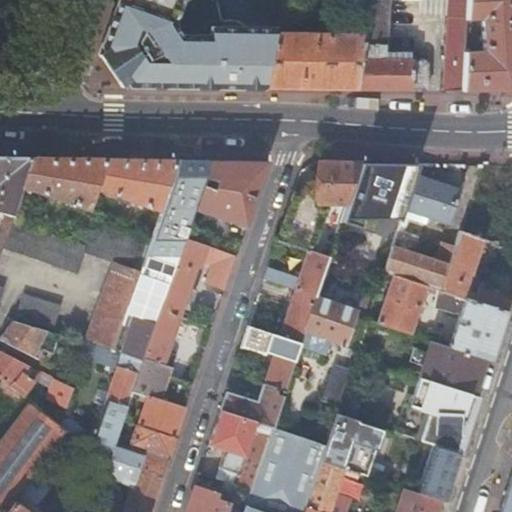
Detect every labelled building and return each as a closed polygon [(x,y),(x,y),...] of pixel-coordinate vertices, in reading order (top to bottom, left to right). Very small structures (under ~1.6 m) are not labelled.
[(170,9),(173,0),(120,0),(101,53),(101,54),(100,54),(103,58),(103,57),(111,69),(121,83),(120,83),(122,86),(123,86),(129,86),(132,78),(160,6),(170,9)] [(183,0),(173,0),(170,9),(160,6),(132,78),(129,86),(266,89),(277,33),(278,30),(223,29),(223,21),(212,23),(212,38),(183,37),(174,25),(183,0)] [(364,35),(355,91),(428,92),(428,64),(423,60),(385,59),(394,0),(369,0),(367,17),(364,35)] [(466,21),(466,0),(448,0),(444,92),(462,93),(464,52),(466,21)] [(511,0),(466,0),(466,21),(476,21),(477,28),(481,29),(483,53),(464,52),(462,93),(488,93),(511,93),(511,92),(511,0)] [(356,16),(356,35),(364,35),(367,17),(356,16)] [(356,35),(277,33),(266,89),(355,91),(364,35),(356,35)] [(23,188),(32,158),(0,157),(0,183),(1,183),(0,185),(0,213),(6,215),(4,220),(0,233),(0,257),(4,247),(12,221),(23,188)] [(69,159),(32,158),(23,188),(88,210),(88,211),(91,212),(98,190),(161,212),(179,161),(143,160),(69,159)] [(193,161),(179,161),(161,212),(150,245),(141,271),(141,272),(114,348),(92,342),(87,358),(117,371),(107,402),(127,409),(133,391),(143,360),(142,360),(160,310),(185,237),(194,210),(196,211),(203,186),(206,178),(212,161),(193,161)] [(235,162),(212,161),(206,178),(216,182),(213,190),(203,186),(196,211),(245,228),(254,200),(267,162),(235,162)] [(511,161),(487,161),(461,233),(485,240),(495,244),(511,249),(511,161)] [(348,204),(361,164),(338,163),(318,163),(318,201),(294,193),(286,216),(277,241),(308,251),(313,252),(326,211),(319,206),(321,204),(348,204)] [(461,191),(416,175),(411,191),(402,217),(409,219),(412,211),(449,225),(461,191)] [(371,240),(392,247),(402,217),(411,191),(389,184),(371,240)] [(141,271),(150,245),(96,226),(88,247),(12,221),(4,247),(80,272),(87,251),(141,271)] [(485,240),(461,233),(456,248),(451,262),(475,270),(485,240)] [(204,256),(207,245),(185,237),(160,310),(181,318),(185,306),(193,302),(197,291),(191,289),(198,267),(202,263),(204,256)] [(451,262),(456,248),(442,243),(439,254),(428,259),(392,247),(384,271),(394,275),(427,285),(435,288),(442,291),(451,262)] [(231,270),(236,255),(207,245),(204,256),(211,259),(210,262),(231,270)] [(299,281),(267,271),(265,279),(295,289),(316,296),(317,297),(330,258),(313,252),(308,251),(300,275),(299,275),(297,279),(299,280),(299,281)] [(225,289),(231,270),(210,262),(204,280),(225,289)] [(466,299),(475,270),(451,262),(442,291),(466,299)] [(114,348),(141,272),(116,263),(87,339),(114,348)] [(411,334),(427,285),(394,275),(378,324),(411,334)] [(466,299),(442,291),(435,288),(433,293),(438,295),(436,308),(454,314),(461,314),(450,347),(487,360),(492,361),(508,313),(466,299)] [(316,296),(295,289),(295,291),(293,291),(292,295),(293,296),(288,311),(287,311),(285,316),(286,317),(280,336),(300,343),(304,332),(316,296)] [(48,331),(55,332),(61,306),(23,296),(16,322),(48,331)] [(332,341),(346,346),(355,318),(358,310),(317,297),(316,296),(304,332),(332,341)] [(181,318),(160,310),(142,360),(143,360),(133,391),(148,396),(184,409),(193,383),(169,375),(176,357),(169,354),(181,318)] [(358,351),(367,322),(355,318),(346,346),(358,351)] [(48,331),(16,322),(14,322),(0,340),(41,361),(46,351),(39,348),(48,331)] [(280,336),(249,326),(242,347),(267,355),(267,353),(273,355),(264,384),(280,389),(286,391),(300,347),(302,343),(300,343),(280,336)] [(430,341),(440,344),(443,334),(428,329),(425,339),(430,341)] [(302,343),(300,347),(326,356),(332,341),(304,332),(300,343),(302,343)] [(87,358),(92,342),(80,339),(73,358),(85,363),(87,358)] [(487,360),(450,347),(440,344),(430,341),(426,352),(422,366),(418,379),(475,397),(487,360)] [(422,366),(426,352),(413,348),(409,362),(422,366)] [(0,351),(0,380),(23,398),(42,373),(0,351)] [(343,395),(351,373),(335,367),(323,400),(339,406),(343,395)] [(67,410),(74,389),(55,379),(47,400),(67,410)] [(467,424),(475,397),(418,379),(412,395),(399,436),(433,447),(461,456),(471,425),(467,424)] [(0,380),(0,399),(20,415),(29,404),(29,403),(23,398),(0,380)] [(273,430),(274,428),(284,397),(278,395),(280,389),(264,384),(257,404),(226,394),(220,412),(255,424),(271,429),(273,430)] [(393,434),(399,436),(412,395),(406,393),(393,434)] [(174,439),(184,409),(148,396),(140,418),(138,426),(174,439)] [(104,409),(107,402),(98,398),(95,406),(104,409)] [(127,409),(107,402),(104,409),(90,451),(107,463),(109,459),(110,459),(123,421),(125,413),(127,409)] [(20,415),(0,441),(0,509),(3,511),(7,511),(13,504),(68,433),(60,428),(29,404),(20,415)] [(255,424),(220,412),(209,446),(224,451),(219,469),(220,470),(216,480),(251,491),(266,446),(250,441),(255,424)] [(138,426),(140,418),(125,413),(123,421),(137,426),(138,426)] [(65,414),(60,428),(68,433),(72,436),(78,419),(65,414)] [(352,444),(359,423),(336,415),(326,447),(327,447),(322,461),(344,468),(352,444)] [(385,431),(359,423),(352,444),(344,468),(344,469),(360,474),(368,476),(376,451),(379,452),(385,431)] [(266,446),(271,429),(255,424),(250,441),(266,446)] [(169,453),(174,439),(138,426),(137,426),(125,464),(110,459),(109,459),(107,463),(102,477),(127,486),(125,491),(129,492),(127,497),(129,497),(124,511),(149,511),(157,489),(169,453)] [(327,447),(326,447),(274,428),(273,430),(271,429),(266,446),(251,491),(244,511),(305,511),(306,509),(322,461),(327,447)] [(446,502),(461,456),(433,447),(419,493),(442,501),(446,502)] [(344,468),(322,461),(306,509),(316,511),(347,511),(351,499),(336,494),(344,469),(344,468)] [(336,494),(351,499),(360,474),(344,469),(336,494)] [(511,511),(511,475),(500,511),(511,511)] [(218,496),(195,488),(186,511),(226,511),(229,505),(216,501),(218,496)] [(437,511),(442,501),(419,493),(405,488),(396,511),(437,511)] [(122,511),(95,503),(91,511),(122,511)]
